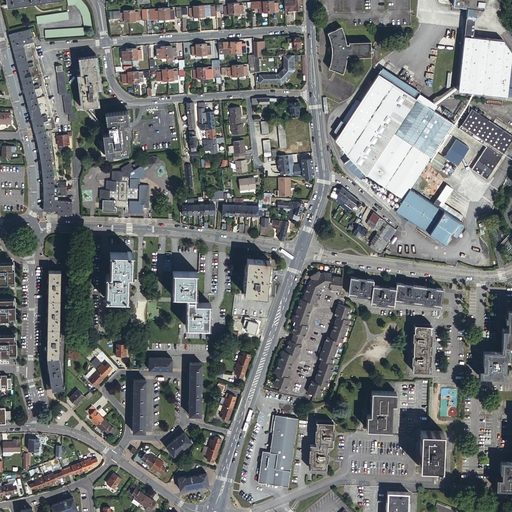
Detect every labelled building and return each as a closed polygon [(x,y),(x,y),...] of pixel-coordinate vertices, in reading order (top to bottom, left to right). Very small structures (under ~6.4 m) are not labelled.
[(83,0),(67,0),(68,4),(75,2),(80,8),(84,14),(86,24),(93,23),(91,12),(87,3),(83,0)] [(251,1),(251,8),(259,7),(259,12),(268,12),(268,0),(262,0),(262,3),(258,3),(258,1),(251,1)] [(268,0),(268,12),(275,11),(275,10),(277,9),(277,11),(278,11),(278,2),(273,2),(272,0),(268,0)] [(300,10),(299,0),(283,0),(284,11),(300,10)] [(225,14),(233,14),(232,2),(227,3),(227,5),(224,5),(225,14)] [(232,2),(233,14),(243,13),(243,10),(243,9),(244,8),(249,8),(249,2),(243,2),(243,4),(238,4),(238,2),(232,2)] [(190,17),(199,16),(198,4),(193,5),(193,7),(189,7),(190,17)] [(198,4),(199,16),(209,15),(209,6),(204,6),(204,4),(198,4)] [(164,6),(158,7),(158,9),(155,9),(155,19),(164,18),(164,6)] [(164,6),(164,18),(174,18),(174,8),(169,9),(169,6),(168,6),(164,6)] [(465,16),(466,16),(474,17),(475,14),(472,7),(466,6),(465,12),(465,16)] [(128,9),(123,9),(123,11),(113,12),(113,17),(120,17),(120,21),(129,20),(128,9)] [(128,9),(129,20),(139,20),(138,11),(134,11),(134,9),(128,9)] [(67,10),(35,16),(37,24),(45,22),(68,18),(67,10)] [(466,16),(463,35),(472,36),(474,17),(466,16)] [(85,26),(45,30),(46,38),(85,33),(85,26)] [(371,56),(371,42),(348,43),(348,44),(346,44),(345,38),(344,34),(341,27),(327,33),(329,36),(331,41),(331,44),(332,48),(330,48),(330,50),(330,52),(331,53),(332,53),(331,58),(331,63),(329,68),(342,74),(345,66),(346,62),(346,57),(346,56),(349,56),(349,57),(371,56)] [(30,29),(12,34),(13,39),(31,34),(30,29)] [(31,34),(13,39),(24,81),(34,120),(38,138),(42,156),(44,165),(45,176),(45,187),(46,208),(48,210),(57,209),(57,213),(71,213),(71,200),(57,200),(56,195),(64,195),(64,187),(54,187),(52,164),(50,152),(45,130),(55,127),(33,42),(31,34)] [(511,64),(509,64),(510,60),(511,53),(503,40),(480,37),(478,37),(474,36),(472,36),(463,35),(457,84),(457,87),(456,90),(511,96),(511,64)] [(13,39),(10,40),(24,93),(31,123),(38,147),(39,154),(41,166),(42,182),(43,210),(48,210),(46,208),(45,187),(45,176),(44,165),(42,156),(38,138),(34,120),(24,81),(13,39)] [(241,41),(235,42),(236,52),(246,52),(245,43),(241,43),(241,41)] [(253,42),(254,56),(259,56),(259,48),(263,48),(263,41),(253,42)] [(235,42),(218,43),(219,58),(222,58),(222,53),(236,52),(235,42)] [(206,43),(201,44),(201,54),(211,54),(211,45),(206,45),(206,43)] [(201,54),(201,44),(195,44),(195,46),(192,46),(192,55),(201,54)] [(167,57),(166,46),(161,46),(161,48),(157,49),(157,57),(167,57)] [(172,46),(166,46),(167,57),(177,56),(176,47),(172,48),(172,46)] [(132,59),(131,48),(125,49),(125,51),(122,51),(122,60),(132,59)] [(136,48),(131,48),(132,59),(138,59),(137,57),(140,57),(140,59),(142,59),(141,50),(137,50),(136,48)] [(77,73),(77,75),(93,74),(93,71),(91,54),(86,55),(85,53),(82,53),(82,55),(78,56),(80,72),(77,73)] [(277,73),(283,81),(294,69),(294,60),(291,60),(291,55),(283,55),(283,67),(277,73)] [(229,76),(237,76),(236,64),(232,64),(232,66),(221,67),(222,74),(225,74),(225,71),(228,71),(228,74),(229,76)] [(236,64),(237,76),(247,75),(247,66),(243,66),(242,64),(236,64)] [(203,78),(203,82),(208,82),(208,77),(216,77),(220,77),(219,65),(211,66),(202,66),(203,78)] [(202,66),(197,67),(197,69),(193,69),(194,78),(203,78),(202,66)] [(382,66),(378,72),(392,82),(395,78),(418,93),(419,92),(419,91),(382,66)] [(167,68),(162,69),(162,71),(155,72),(155,79),(159,79),(159,80),(168,80),(167,68)] [(167,68),(168,80),(178,79),(178,75),(179,75),(185,75),(184,68),(177,69),(177,70),(173,71),(173,68),(167,68)] [(69,121),(76,120),(75,111),(72,112),(69,92),(66,93),(63,69),(62,69),(55,70),(58,94),(62,93),(64,113),(68,112),(69,121)] [(132,71),(133,82),(139,82),(142,82),(143,82),(142,71),(138,71),(138,70),(132,71)] [(132,71),(127,71),(127,74),(121,74),(121,78),(123,77),(124,83),(133,82),(132,71)] [(452,121),(436,111),(432,108),(429,106),(427,105),(415,97),(418,93),(395,78),(392,82),(378,72),(359,101),(356,99),(342,121),(341,120),(334,130),(339,133),(335,139),(336,140),(339,145),(343,149),(350,157),(355,162),(366,174),(394,133),(430,156),(434,150),(452,121)] [(280,84),(283,81),(277,73),(258,74),(259,82),(275,81),(277,84),(278,83),(280,84)] [(85,110),(100,126),(104,125),(88,109),(88,105),(98,104),(95,87),(99,87),(97,74),(93,74),(77,75),(81,106),(85,106),(85,110)] [(457,87),(457,84),(432,101),(427,105),(429,106),(435,102),(457,87)] [(432,101),(419,92),(418,93),(415,97),(427,105),(432,101)] [(290,109),(290,114),(297,114),(297,106),(298,106),(298,101),(289,101),(290,107),(288,107),(288,109),(290,109)] [(193,102),(186,102),(187,122),(194,121),(193,102)] [(204,102),(197,102),(198,117),(203,117),(204,119),(207,119),(207,116),(212,116),(212,111),(203,112),(203,107),(204,107),(204,102)] [(228,114),(228,119),(240,117),(239,113),(240,113),(240,104),(228,105),(229,114),(228,114)] [(395,211),(397,213),(407,220),(412,223),(438,240),(443,244),(451,233),(455,235),(462,224),(418,195),(419,193),(427,198),(429,195),(432,197),(444,179),(448,181),(473,198),(503,152),(507,147),(511,139),(511,135),(470,107),(460,123),(457,121),(439,148),(442,150),(438,156),(437,156),(435,158),(431,165),(427,163),(426,162),(402,199),(397,208),(395,211)] [(104,125),(100,126),(104,130),(104,132),(106,155),(112,154),(112,152),(128,151),(127,142),(125,142),(124,129),(122,129),(122,126),(123,125),(123,122),(128,121),(126,109),(110,111),(110,114),(111,124),(108,125),(108,129),(107,129),(104,125)] [(0,112),(0,121),(9,122),(10,112),(0,112)] [(203,117),(198,117),(198,128),(208,127),(214,127),(212,116),(207,116),(207,119),(204,119),(203,117)] [(240,117),(228,119),(228,122),(230,122),(231,131),(242,130),(241,121),(240,121),(240,117)] [(283,118),(276,119),(278,148),(285,147),(283,118)] [(293,129),(301,128),(301,121),(293,122),(293,124),(292,125),(292,129),(293,129)] [(214,127),(208,127),(208,129),(205,130),(206,133),(209,133),(209,138),(215,138),(214,127)] [(68,143),(68,141),(67,139),(67,135),(71,135),(70,131),(66,131),(67,133),(61,134),(60,132),(55,133),(57,145),(68,143)] [(366,174),(402,199),(426,162),(430,156),(394,133),(366,174)] [(222,137),(215,138),(209,138),(206,139),(207,144),(203,145),(204,150),(210,149),(210,152),(216,152),(215,143),(223,142),(222,137)] [(301,150),(311,149),(309,137),(299,138),(300,147),(300,149),(301,150)] [(231,150),(231,154),(243,153),(243,149),(244,149),(243,138),(232,139),(232,150),(231,150)] [(1,145),(1,157),(9,157),(9,145),(1,145)] [(435,151),(434,150),(430,156),(431,156),(427,163),(431,165),(435,158),(432,156),(435,151)] [(507,154),(503,152),(473,198),(477,200),(507,154)] [(243,153),(231,154),(232,158),(233,158),(234,169),(245,168),(245,157),(243,157),(243,153)] [(279,172),(288,171),(286,154),(285,154),(277,155),(278,159),(276,159),(277,168),(278,168),(279,172)] [(152,156),(148,158),(148,159),(147,164),(147,165),(142,168),(144,170),(148,167),(149,167),(149,168),(155,169),(159,166),(160,161),(157,157),(152,156)] [(302,174),(302,176),(313,177),(311,157),(300,158),(301,163),(292,164),(293,173),(293,174),(302,174)] [(364,177),(366,174),(355,162),(350,157),(344,161),(346,164),(348,168),(351,171),(355,175),(361,179),(362,179),(364,177)] [(102,209),(116,210),(116,206),(125,206),(125,210),(128,211),(128,212),(143,212),(143,206),(149,207),(148,206),(148,205),(150,184),(140,184),(140,178),(143,178),(146,176),(143,173),(145,172),(144,170),(142,168),(141,165),(134,170),(130,163),(122,168),(122,171),(113,170),(112,179),(107,179),(106,188),(100,188),(100,198),(102,198),(102,209)] [(237,177),(238,187),(255,185),(254,175),(237,177)] [(277,177),(278,185),(290,185),(289,176),(277,177)] [(448,181),(444,179),(439,187),(443,189),(448,181)] [(290,185),(278,185),(278,190),(274,190),(275,195),(288,194),(287,188),(290,188),(290,185)] [(336,202),(350,212),(352,209),(346,204),(347,202),(345,200),(350,194),(342,187),(341,190),(339,195),(338,196),(336,202)] [(436,199),(443,189),(439,187),(432,197),(436,199)] [(361,202),(350,194),(345,200),(347,202),(346,204),(352,209),(353,210),(356,205),(358,206),(361,202)] [(251,203),(250,215),(257,215),(260,215),(261,208),(258,208),(257,208),(257,205),(256,205),(256,203),(251,203)] [(297,218),(302,206),(296,204),(296,205),(292,205),(291,207),(287,216),(291,217),(292,216),(297,218)] [(385,221),(373,212),(367,223),(368,225),(373,229),(378,232),(385,221)] [(350,226),(348,230),(353,234),(360,222),(361,219),(359,218),(356,224),(354,223),(352,227),(350,226)] [(280,230),(277,239),(283,240),(287,221),(271,219),(270,224),(274,224),(273,228),(280,230)] [(391,225),(385,221),(378,232),(376,235),(374,238),(371,242),(377,246),(391,225)] [(360,222),(353,234),(357,237),(359,235),(363,238),(364,235),(365,236),(368,231),(361,227),(363,224),(360,222)] [(396,229),(391,225),(377,246),(377,247),(375,250),(380,253),(396,229)] [(128,252),(112,251),(111,277),(107,277),(106,300),(127,301),(128,276),(132,277),(133,252),(132,252),(132,251),(129,251),(128,252)] [(249,258),(247,272),(248,272),(249,263),(261,264),(262,260),(269,261),(268,274),(270,275),(272,260),(267,260),(266,260),(249,258)] [(247,272),(245,293),(267,296),(270,275),(268,274),(269,261),(262,260),(261,264),(249,263),(248,272),(247,272)] [(0,282),(15,282),(14,268),(12,268),(12,262),(0,261),(0,282)] [(61,266),(44,265),(43,356),(48,389),(53,388),(47,357),(48,327),(49,269),(61,270),(61,266)] [(61,302),(61,270),(49,269),(48,327),(47,357),(53,388),(53,389),(64,387),(64,385),(65,385),(65,383),(64,383),(59,356),(61,302)] [(312,275),(314,278),(322,273),(320,270),(312,275)] [(189,300),(195,300),(196,272),(176,271),(175,296),(183,296),(183,294),(186,294),(186,296),(189,296),(189,300)] [(316,302),(321,288),(328,284),(330,284),(330,288),(342,290),(344,277),(332,275),(332,273),(324,271),(322,273),(314,278),(311,279),(305,298),(302,297),(294,319),(297,320),(293,331),(295,331),(303,334),(305,335),(309,324),(307,323),(314,301),(316,302)] [(100,275),(94,275),(92,331),(98,332),(100,275)] [(397,287),(390,286),(382,285),(381,287),(379,286),(379,285),(374,284),(375,279),(370,279),(370,280),(367,280),(367,278),(359,277),(351,276),(349,292),(357,293),(368,294),(372,295),(372,300),(376,300),(388,302),(395,303),(395,298),(403,299),(414,301),(423,302),(434,303),(441,304),(444,288),(437,287),(428,286),(425,286),(416,285),(416,286),(413,286),(414,284),(405,283),(398,282),(397,287)] [(233,315),(268,319),(276,297),(272,297),(271,298),(267,297),(267,296),(245,293),(235,292),(233,315)] [(0,319),(9,319),(9,317),(16,317),(15,304),(13,304),(13,297),(0,297),(0,319)] [(199,303),(195,302),(189,302),(189,326),(209,327),(210,303),(202,303),(202,304),(199,304),(199,303)] [(351,307),(339,303),(335,314),(338,315),(330,337),(327,336),(319,358),(322,359),(314,381),(311,380),(307,391),(319,395),(323,384),(326,385),(334,363),(331,362),(339,340),(342,341),(350,319),(347,318),(351,307)] [(511,305),(508,305),(507,326),(505,326),(504,334),(503,334),(502,346),(508,347),(510,347),(510,343),(511,343),(511,305)] [(249,332),(253,333),(254,332),(256,332),(259,324),(253,321),(249,332)] [(413,362),(413,370),(429,370),(429,363),(430,352),(430,343),(430,332),(430,324),(415,324),(414,331),(414,339),(415,340),(415,342),(414,342),(413,351),(415,351),(415,354),(413,354),(413,362)] [(303,334),(295,331),(293,337),(292,339),(300,342),(301,340),(303,334)] [(0,334),(0,355),(10,355),(9,353),(16,353),(16,340),(14,340),(14,334),(0,334)] [(300,342),(292,339),(290,338),(286,349),(284,348),(275,371),(278,372),(274,383),(286,387),(290,376),(288,375),(296,353),(298,354),(302,343),(300,342)] [(127,343),(117,342),(117,354),(126,354),(127,343)] [(508,347),(502,346),(502,349),(484,348),(484,355),(486,355),(485,367),(481,367),(480,374),(504,375),(504,369),(503,369),(503,357),(508,357),(508,347)] [(238,362),(247,366),(252,354),(245,352),(244,355),(240,354),(238,362)] [(90,362),(95,367),(103,358),(98,353),(90,362)] [(149,369),(172,370),(172,358),(149,357),(149,369)] [(96,369),(104,376),(112,367),(107,362),(104,364),(102,362),(96,369)] [(190,362),(189,414),(201,414),(201,406),(200,406),(200,398),(201,398),(202,379),(201,379),(201,371),(202,371),(202,362),(190,362)] [(243,378),(247,366),(238,362),(235,370),(238,371),(237,375),(243,378)] [(96,385),(104,376),(96,369),(90,375),(93,377),(90,380),(96,385)] [(0,387),(12,387),(11,378),(7,378),(7,374),(1,375),(1,378),(0,377),(0,387)] [(146,387),(146,379),(134,379),(133,431),(145,431),(145,423),(144,423),(145,415),(146,395),(145,396),(145,387),(146,387)] [(225,385),(218,383),(216,390),(223,392),(225,385)] [(85,396),(78,390),(70,398),(77,404),(85,396)] [(372,391),(372,410),(373,410),(373,414),(372,414),(371,414),(368,414),(367,428),(389,429),(390,403),(393,403),(394,392),(372,391)] [(223,404),(233,407),(237,396),(230,394),(229,397),(226,396),(225,397),(222,396),(220,402),(223,403),(223,404)] [(229,419),(233,407),(223,404),(223,405),(221,410),(220,412),(223,413),(222,417),(229,419)] [(0,422),(8,422),(8,418),(11,418),(11,410),(6,410),(6,407),(0,406),(0,422)] [(96,425),(104,418),(96,409),(91,414),(93,416),(91,419),(96,425)] [(258,481),(288,485),(298,417),(275,413),(274,421),(270,450),(267,450),(262,450),(258,481)] [(112,427),(104,418),(96,425),(102,431),(105,429),(107,432),(112,427)] [(333,421),(317,420),(316,428),(316,440),(316,443),(311,443),(311,447),(310,459),(310,466),(325,467),(326,460),(326,451),(325,451),(325,448),(327,448),(327,444),(331,444),(332,440),(330,440),(330,437),(332,437),(332,428),(333,421)] [(116,429),(113,426),(112,427),(107,432),(111,435),(116,429)] [(443,449),(443,430),(422,430),(420,430),(420,442),(422,442),(422,448),(420,448),(420,457),(420,465),(437,466),(438,468),(441,468),(441,466),(442,466),(442,458),(443,449)] [(192,440),(185,431),(166,446),(173,455),(192,440)] [(204,445),(218,450),(222,438),(215,436),(214,439),(207,437),(204,445)] [(14,441),(3,441),(3,451),(21,450),(21,438),(14,438),(14,441)] [(39,438),(29,438),(29,450),(39,449),(39,438)] [(213,461),(218,450),(204,445),(202,453),(208,455),(207,459),(213,461)] [(141,458),(151,465),(157,457),(150,452),(148,454),(145,452),(141,458)] [(90,458),(81,462),(84,470),(90,468),(89,466),(93,464),(99,462),(97,457),(94,458),(92,459),(91,460),(90,458)] [(151,465),(161,472),(165,467),(162,464),(164,461),(157,457),(151,465)] [(511,459),(502,459),(501,475),(498,475),(497,486),(511,486),(511,459)] [(63,471),(64,475),(74,472),(78,470),(79,472),(84,470),(81,462),(72,465),(72,467),(69,468),(66,469),(67,469),(64,470),(63,471)] [(44,476),(47,484),(53,482),(52,480),(56,479),(64,475),(63,471),(62,471),(60,472),(60,471),(56,472),(57,473),(55,474),(54,472),(44,476)] [(122,478),(114,472),(107,481),(115,487),(122,478)] [(187,475),(179,477),(181,489),(191,487),(191,486),(199,485),(209,483),(207,472),(198,473),(199,474),(187,476),(187,475)] [(42,486),(47,484),(44,476),(35,480),(36,481),(30,484),(32,488),(38,486),(42,484),(42,486)] [(13,483),(3,485),(5,494),(11,493),(11,491),(15,490),(18,490),(17,484),(14,485),(13,483)] [(140,503),(146,494),(133,484),(128,491),(132,493),(135,495),(133,498),(134,498),(140,502),(140,503)] [(387,491),(387,511),(388,511),(408,511),(409,491),(387,491)] [(156,501),(146,494),(140,503),(147,508),(148,505),(152,507),(156,501)] [(73,496),(52,504),(54,511),(64,511),(77,507),(73,496)]
